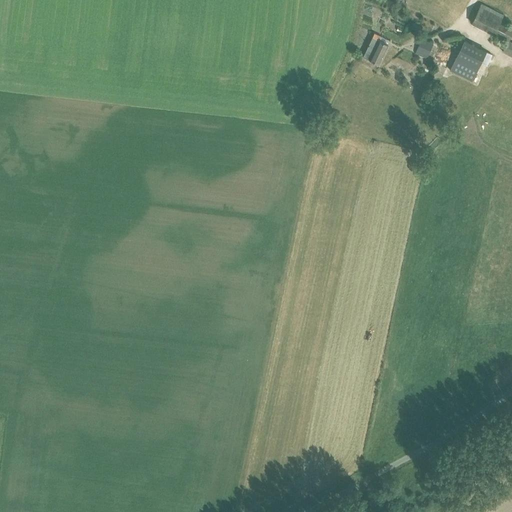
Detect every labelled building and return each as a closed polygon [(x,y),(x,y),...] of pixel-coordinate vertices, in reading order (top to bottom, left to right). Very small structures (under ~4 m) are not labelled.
[(494,34),(510,42),(510,40),(511,37),(511,32),(498,25),(503,16),(480,5),(471,22),(494,35),(494,34)] [(412,23),(410,27),(420,32),(422,28),(412,23)] [(372,37),(362,56),(378,64),(387,44),(379,41),(381,37),(374,33),(372,37)] [(422,40),(415,54),(427,59),(434,45),(422,40)] [(477,68),(486,52),(464,41),(459,50),(456,56),(450,70),(472,81),(477,68)]
